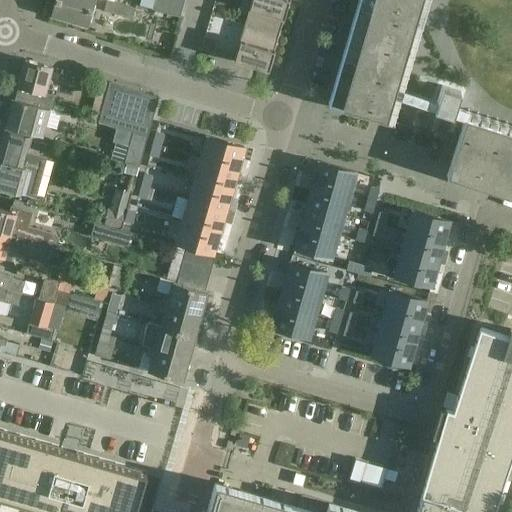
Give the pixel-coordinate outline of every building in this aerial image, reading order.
[(55,0),(51,13),(67,18),(68,15),(87,20),(86,23),(87,24),(94,0),(55,0)] [(132,18),(135,7),(111,0),(106,0),(104,10),(132,18)] [(184,0),(154,0),(152,9),(180,16),(184,0)] [(286,0),(252,0),(245,24),(277,33),(286,0)] [(357,0),(328,102),(387,120),(421,0),(357,0)] [(277,33),(245,24),(235,59),(267,68),(277,33)] [(52,66),(25,59),(18,86),(19,86),(15,99),(52,109),(55,96),(45,93),(52,66)] [(91,107),(87,118),(98,121),(118,127),(133,132),(148,136),(159,98),(110,82),(101,110),(91,107)] [(12,98),(5,125),(42,135),(44,125),(57,128),(62,112),(52,109),(15,99),(12,98)] [(511,132),(465,117),(458,139),(457,138),(456,140),(457,140),(446,174),(511,195),(511,132)] [(115,141),(110,158),(124,162),(139,166),(148,136),(133,132),(118,127),(114,141),(115,141)] [(0,145),(0,186),(35,196),(46,157),(26,152),(30,137),(4,129),(0,145)] [(156,131),(153,143),(161,145),(164,133),(156,131)] [(207,135),(201,157),(238,168),(244,146),(207,135)] [(153,143),(149,155),(157,157),(161,145),(153,143)] [(201,157),(194,178),(231,188),(238,168),(201,157)] [(318,161),(312,182),(349,193),(355,171),(318,161)] [(144,173),(141,185),(149,187),(152,175),(144,173)] [(194,178),(188,198),(225,209),(231,188),(194,178)] [(312,182),(306,203),(343,214),(349,193),(312,182)] [(141,185),(138,196),(146,199),(149,187),(141,185)] [(371,186),(367,198),(375,200),(379,189),(371,186)] [(188,198),(182,219),(219,230),(225,209),(188,198)] [(367,198),(364,210),(372,212),(375,200),(367,198)] [(306,203),(300,224),(337,234),(343,214),(306,203)] [(0,208),(0,231),(56,247),(59,239),(56,233),(29,226),(33,210),(11,204),(9,211),(3,209),(0,208)] [(128,209),(124,220),(132,222),(135,211),(128,209)] [(412,210),(406,231),(443,242),(449,220),(412,210)] [(379,211),(376,223),(384,225),(387,213),(379,211)] [(182,219),(176,241),(213,251),(219,230),(182,219)] [(376,223),(373,234),(380,237),(384,225),(376,223)] [(300,224),(294,246),(331,256),(337,234),(300,224)] [(108,225),(104,238),(129,245),(133,232),(122,229),(108,225)] [(359,228),(355,239),(363,242),(367,230),(359,228)] [(0,257),(3,258),(11,260),(14,248),(48,258),(49,255),(58,257),(60,248),(56,247),(0,231),(0,257)] [(406,231),(400,252),(437,263),(443,242),(406,231)] [(187,248),(175,245),(166,279),(178,283),(181,271),(184,260),(187,248)] [(219,257),(187,248),(184,260),(216,269),(219,257)] [(400,252),(394,274),(431,284),(437,263),(400,252)] [(216,269),(184,260),(181,271),(213,280),(216,269)] [(290,261),(284,282),(321,293),(327,271),(290,261)] [(348,261),(346,268),(358,272),(360,264),(348,261)] [(113,264),(109,282),(110,283),(109,284),(124,288),(129,269),(113,264)] [(360,264),(358,272),(370,275),(372,267),(360,264)] [(0,287),(21,293),(25,281),(12,278),(13,273),(0,269),(0,287)] [(213,280),(181,271),(178,283),(209,292),(213,280)] [(47,278),(41,299),(53,302),(57,288),(59,281),(47,278)] [(178,283),(166,279),(160,278),(157,291),(162,293),(160,302),(201,313),(204,301),(207,301),(209,292),(178,283)] [(72,285),(59,281),(57,288),(70,292),(72,285)] [(284,282),(278,303),(315,314),(321,293),(284,282)] [(342,286),(338,298),(346,300),(349,289),(342,286)] [(0,287),(0,299),(18,305),(21,293),(0,287)] [(70,292),(57,288),(53,302),(53,303),(64,306),(66,307),(70,292)] [(390,289),(384,311),(421,321),(427,299),(390,289)] [(356,290),(353,302),(360,304),(364,293),(356,290)] [(100,301),(70,292),(66,307),(64,306),(63,310),(95,320),(100,301)] [(111,293),(106,311),(116,314),(121,296),(111,293)] [(36,297),(29,322),(26,332),(52,339),(54,329),(57,330),(63,310),(64,306),(53,303),(53,302),(41,299),(36,297)] [(128,324),(133,302),(122,300),(117,322),(128,324)] [(201,313),(160,302),(157,310),(164,312),(160,326),(197,337),(200,327),(197,326),(201,313)] [(278,303),(272,325),(309,335),(315,314),(278,303)] [(336,307),(332,319),(340,321),(343,309),(336,307)] [(116,314),(106,311),(100,333),(110,336),(116,314)] [(350,311),(347,323),(354,325),(358,313),(350,311)] [(384,311),(378,331),(415,342),(421,321),(384,311)] [(332,319),(329,330),(337,333),(340,321),(332,319)] [(197,337),(160,326),(147,323),(141,344),(148,346),(188,358),(192,344),(194,345),(197,337)] [(347,323),(343,334),(351,337),(354,325),(347,323)] [(492,511),(511,453),(511,328),(510,328),(507,336),(480,327),(453,410),(447,408),(434,452),(415,511),(362,511),(301,494),(298,506),(215,482),(207,509),(199,507),(197,511),(492,511)] [(378,331),(372,353),(409,364),(415,342),(378,331)] [(116,338),(110,336),(100,333),(94,355),(110,359),(116,338)] [(188,358),(148,346),(145,354),(152,356),(148,370),(185,380),(187,370),(185,370),(188,358)] [(0,430),(0,496),(53,511),(54,511),(134,511),(146,473),(86,456),(63,449),(0,430)] [(355,458),(349,477),(382,487),(384,478),(387,468),(355,458)] [(296,472),(292,483),(302,486),(306,475),(296,472)]
